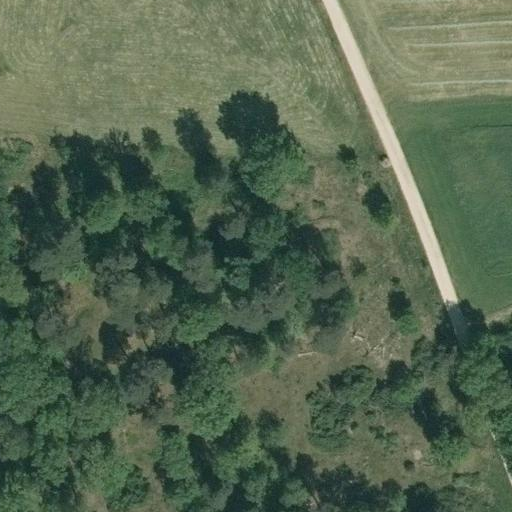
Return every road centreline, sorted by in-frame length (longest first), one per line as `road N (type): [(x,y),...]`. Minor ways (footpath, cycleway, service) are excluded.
road 1 (track): [(460,333),(328,0)]
road 2 (track): [(511,466),(460,333)]
